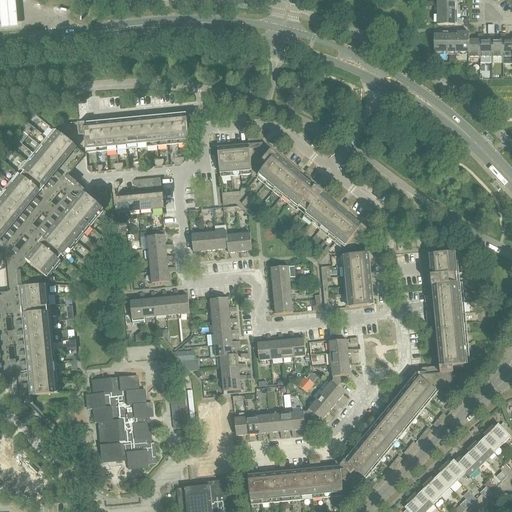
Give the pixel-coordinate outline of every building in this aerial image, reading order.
[(13,0),(0,0),(0,26),(0,29),(16,28),(16,24),(14,4),(13,0)] [(457,0),(437,0),(438,26),(455,26),(455,14),(458,14),(457,0)] [(469,33),(452,33),(445,33),(445,36),(434,36),(434,53),(468,53),(469,53),(469,41),(469,33)] [(468,58),(480,58),(480,41),(483,41),(483,35),(478,35),(478,41),(469,41),(469,53),(468,53),(468,58)] [(480,58),(492,58),(492,41),(494,41),(494,35),(490,35),(490,41),(483,41),(480,41),(480,58)] [(492,41),(492,58),(503,58),(503,41),(506,41),(506,35),(501,35),(501,41),(494,41),(492,41)] [(503,64),(511,64),(511,41),(506,41),(503,41),(503,58),(503,64)] [(187,144),(186,129),(185,117),(83,127),(83,124),(76,124),(77,137),(83,136),(85,154),(187,144)] [(83,156),(85,154),(83,136),(77,137),(76,124),(65,125),(62,125),(56,133),(72,147),(83,156)] [(56,133),(52,130),(19,170),(22,173),(19,176),(16,174),(0,193),(0,234),(36,191),(38,194),(43,188),(40,186),(72,147),(56,133)] [(16,136),(14,139),(21,144),(27,137),(21,131),(16,136)] [(262,143),(261,139),(261,137),(248,138),(249,148),(252,175),(252,177),(255,177),(297,212),(300,208),(306,213),(303,217),(343,250),(342,252),(344,254),(344,257),(366,254),(369,254),(368,246),(369,246),(368,235),(366,233),(368,231),(362,226),(360,229),(321,197),(324,194),(316,188),(313,190),(278,161),(275,159),(277,156),(262,143)] [(221,178),(252,175),(249,148),(216,151),(216,148),(215,148),(216,159),(219,159),(220,173),(221,178)] [(163,209),(161,192),(149,193),(151,210),(163,209)] [(139,211),(151,210),(149,193),(138,194),(139,211)] [(251,193),(242,204),(245,207),(254,196),(251,193)] [(103,211),(83,194),(44,242),(41,239),(36,245),(39,247),(27,262),(26,263),(47,280),(60,263),(57,261),(60,257),(63,259),(103,211)] [(126,195),(128,212),(139,211),(138,194),(126,195)] [(116,214),(128,212),(126,195),(114,196),(116,214)] [(166,246),(165,231),(158,232),(158,237),(148,238),(149,248),(166,246)] [(215,233),(217,251),(228,250),(228,236),(227,232),(215,233)] [(215,233),(204,234),(205,252),(217,251),(215,233)] [(204,234),(192,235),(194,253),(205,252),(204,234)] [(239,235),(241,253),(252,251),(251,234),(239,235)] [(228,236),(228,250),(229,254),(241,253),(239,235),(228,236)] [(425,248),(424,237),(416,238),(417,248),(425,248)] [(173,245),(166,246),(149,248),(150,259),(167,257),(166,250),(174,249),(173,245)] [(320,264),(329,253),(325,250),(316,261),(320,264)] [(432,287),(433,287),(436,286),(443,366),(440,367),(440,374),(453,373),(453,367),(470,365),(462,283),(458,283),(457,275),(462,274),(460,253),(433,255),(435,276),(431,276),(432,287)] [(371,306),(366,254),(344,257),(349,308),(371,306)] [(167,257),(150,259),(151,270),(168,269),(168,261),(175,260),(174,257),(167,257)] [(83,265),(78,262),(74,267),(79,270),(83,265)] [(289,267),(272,269),(273,280),(290,279),(289,267)] [(168,269),(151,270),(152,284),(170,283),(169,272),(176,272),(175,268),(168,269)] [(291,290),(290,279),(273,280),(274,292),(291,290)] [(31,397),(58,394),(50,312),(45,312),(45,307),(49,307),(47,286),(21,288),(21,289),(21,290),(23,309),(19,309),(20,316),(23,316),(31,397)] [(174,291),(175,298),(177,315),(190,314),(189,297),(179,298),(178,290),(174,291)] [(292,302),(291,290),(274,292),(275,304),(292,302)] [(165,316),(177,315),(175,298),(167,299),(167,291),(163,292),(164,299),(165,316)] [(154,318),(165,316),(164,299),(156,300),(155,293),(152,293),(152,300),(154,318)] [(143,319),(154,318),(152,300),(145,301),(144,294),(140,294),(141,301),(143,319)] [(237,312),(236,308),(229,309),(228,299),(211,300),(212,314),(230,312),(237,312)] [(143,319),(141,301),(126,303),(127,310),(132,309),(133,320),(143,319)] [(292,302),(275,304),(276,315),(293,314),(292,302)] [(212,314),(213,325),(231,324),(238,323),(237,319),(230,320),(230,312),(212,314)] [(213,325),(214,337),(232,335),(239,335),(238,331),(231,331),(231,324),(213,325)] [(342,335),(342,334),(341,328),(330,329),(331,336),(342,335)] [(285,359),(296,358),(294,341),(294,334),(290,334),(291,341),(283,342),(285,359)] [(214,337),(216,348),(240,346),(240,342),(233,343),(232,335),(214,337)] [(273,360),(285,359),(283,342),(283,335),(279,335),(279,342),(272,343),(273,360)] [(260,362),(273,360),(272,343),(271,336),(267,336),(268,343),(258,344),(260,362)] [(305,340),(294,341),(296,358),(306,357),(305,340)] [(348,353),(348,351),(347,341),(330,342),(331,354),(348,353)] [(240,349),(240,346),(216,348),(216,358),(221,358),(234,356),(233,350),(240,349)] [(348,353),(331,354),(332,366),(349,364),(348,355),(355,354),(355,350),(348,351),(348,353)] [(174,353),(181,360),(194,360),(193,352),(174,353)] [(238,355),(234,356),(221,358),(222,367),(239,366),(238,355)] [(349,364),(332,366),(333,381),(340,383),(340,377),(350,376),(349,364)] [(222,367),(223,379),(240,377),(239,369),(246,369),(246,365),(239,366),(222,367)] [(417,375),(419,377),(436,391),(451,404),(455,398),(452,395),(455,391),(453,373),(440,374),(440,367),(422,369),(417,375)] [(247,376),(240,377),(223,379),(224,392),(241,391),(240,381),(247,380),(247,376)] [(146,404),(145,391),(144,390),(139,391),(137,377),(120,378),(120,381),(112,382),(112,379),(94,381),(94,390),(95,390),(95,395),(87,396),(88,410),(94,410),(95,424),(104,423),(106,442),(109,442),(109,446),(101,447),(102,464),(123,462),(122,459),(127,458),(129,471),(149,469),(147,451),(144,452),(143,440),(151,440),(149,419),(153,418),(152,404),(146,404)] [(343,468),(341,470),(343,497),(343,498),(350,497),(363,482),(372,490),(377,484),(373,481),(371,483),(365,478),(436,391),(419,377),(393,408),(348,463),(345,461),(340,467),(343,468)] [(306,385),(301,381),(298,385),(302,389),(306,385)] [(340,383),(333,381),(324,392),(337,403),(338,402),(345,394),(337,387),(340,383)] [(389,392),(393,396),(400,387),(395,384),(389,392)] [(337,403),(324,392),(317,401),(330,412),(336,405),(342,409),(344,406),(338,402),(337,403)] [(188,428),(185,396),(171,397),(174,425),(174,430),(188,428)] [(322,421),(330,412),(317,401),(307,412),(311,419),(314,415),(322,421)] [(455,407),(451,404),(446,409),(450,413),(455,407)] [(307,412),(293,414),(294,431),(296,431),(306,430),(305,420),(311,419),(307,412)] [(296,438),(296,431),(294,431),(293,414),(281,415),(283,432),(284,432),(292,431),(293,438),(296,438)] [(443,414),(438,420),(442,423),(447,417),(443,414)] [(281,415),(270,416),(271,433),(273,433),(281,432),(281,439),(285,439),(284,432),(283,432),(281,415)] [(270,416),(258,417),(260,434),(262,434),(269,433),(270,440),(274,440),(273,433),(271,433),(270,416)] [(258,417),(246,418),(248,436),(258,435),(259,442),(262,441),(262,434),(260,434),(258,417)] [(237,437),(248,436),(246,418),(235,419),(237,437)] [(442,423),(438,420),(433,426),(437,429),(442,423)] [(488,431),(503,445),(511,437),(505,432),(509,429),(503,423),(497,430),(495,429),(496,428),(495,428),(493,426),(488,431)] [(429,428),(424,434),(427,437),(432,431),(429,428)] [(494,453),(503,445),(488,431),(484,435),(486,437),(485,438),(486,438),(487,439),(484,442),(494,453)] [(427,437),(424,434),(419,440),(422,443),(427,437)] [(344,446),(344,447),(348,450),(355,442),(351,438),(344,446)] [(414,442),(409,448),(413,451),(418,445),(414,442)] [(486,461),(494,453),(484,442),(480,446),(479,444),(478,444),(477,442),(472,447),(486,461)] [(486,461),(472,447),(467,451),(469,453),(469,454),(470,454),(471,455),(467,458),(478,469),(486,461)] [(408,457),(413,451),(409,448),(404,454),(408,457)] [(399,456),(394,462),(398,465),(403,459),(399,456)] [(470,477),(478,469),(467,458),(464,462),(463,460),(462,460),(460,458),(456,462),(466,474),(470,477)] [(389,468),(390,469),(393,471),(398,465),(394,462),(389,468)] [(458,481),(466,474),(456,462),(452,466),(451,465),(451,464),(450,464),(448,462),(444,467),(458,481)] [(443,475),(439,478),(450,489),(458,481),(444,467),(439,471),(441,473),(441,474),(442,474),(443,475)] [(343,497),(341,470),(249,479),(251,506),(343,497)] [(499,475),(505,480),(508,477),(502,472),(499,475)] [(505,480),(499,475),(496,478),(501,483),(505,480)] [(442,497),(450,489),(439,478),(436,482),(435,481),(435,480),(434,480),(432,478),(427,483),(442,497)] [(229,511),(226,481),(203,484),(204,487),(177,490),(179,511),(188,510),(187,511),(229,511)] [(434,505),(442,497),(427,483),(423,487),(425,489),(424,490),(425,490),(426,491),(423,494),(434,505)] [(483,491),(488,496),(491,493),(486,488),(483,491)] [(480,494),(482,496),(485,499),(488,496),(483,491),(480,494)] [(424,511),(426,511),(434,505),(423,494),(419,498),(418,496),(417,496),(416,494),(411,499),(424,511)] [(424,511),(411,499),(406,503),(408,505),(408,506),(409,506),(410,507),(404,511),(424,511)] [(463,503),(468,508),(471,505),(466,500),(463,503)] [(468,508),(463,503),(460,506),(465,511),(468,508)]
